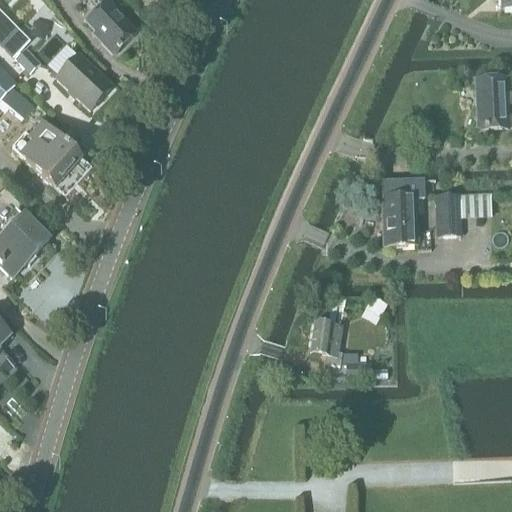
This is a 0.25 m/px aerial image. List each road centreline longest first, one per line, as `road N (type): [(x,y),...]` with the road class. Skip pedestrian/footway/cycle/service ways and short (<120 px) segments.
road 1 (tertiary): [(188,511),(239,332),(385,0)]
road 2 (secondary): [(30,511),(98,285),(224,0)]
